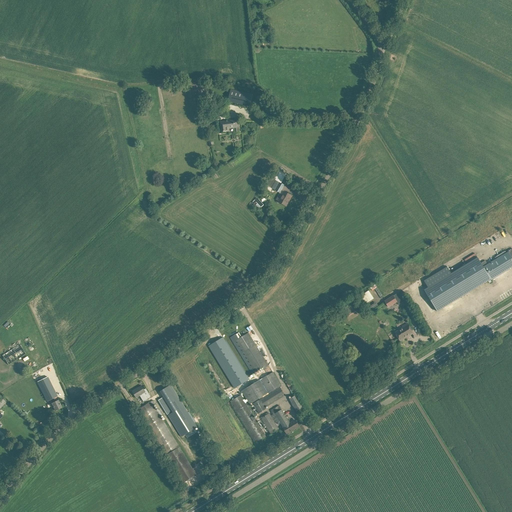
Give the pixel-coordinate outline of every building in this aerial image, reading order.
[(228,101),(250,106),(252,94),(231,89),(228,101)] [(237,119),(220,122),(222,132),(229,131),(229,128),(236,127),(238,127),(237,124),(237,119)] [(272,178),(275,180),(270,188),(272,188),(280,193),(285,185),(278,181),(281,175),(275,172),(272,178)] [(292,196),(288,194),(284,192),(279,202),(286,206),(289,200),(290,200),(292,196)] [(257,198),(254,201),(260,208),(263,205),(257,198)] [(447,267),(424,281),(428,288),(424,290),(435,307),(437,311),(490,279),(491,280),(511,267),(511,249),(511,250),(509,251),(508,251),(508,252),(488,265),(485,261),(481,263),(478,258),(451,274),(447,267)] [(360,296),(366,304),(374,298),(368,291),(360,296)] [(399,292),(393,296),(397,302),(399,305),(405,301),(399,292)] [(393,295),(384,301),(389,308),(397,302),(393,296),(393,295)] [(413,333),(410,328),(408,324),(403,327),(403,328),(395,333),(400,341),(413,333)] [(235,334),(230,338),(252,373),(254,372),(263,367),(265,370),(267,369),(266,367),(269,366),(249,333),(238,339),(235,334)] [(246,374),(223,337),(209,346),(231,383),(234,388),(249,379),(246,374)] [(20,344),(3,355),(8,365),(26,354),(20,344)] [(241,395),(230,401),(256,443),(261,440),(263,438),(266,437),(263,432),(256,420),(256,419),(254,417),(249,409),(248,407),(252,405),(253,404),(259,413),(267,409),(266,407),(283,396),(285,393),(281,388),(281,387),(282,386),(273,372),(270,373),(261,379),(242,391),(250,404),(248,406),(241,395)] [(47,376),(37,381),(47,401),(50,400),(55,411),(61,407),(58,400),(55,401),(54,398),(57,396),(55,392),(47,376)] [(171,385),(160,391),(173,412),(169,415),(182,437),(198,428),(171,385)] [(142,386),(133,391),(136,398),(140,396),(144,402),(151,397),(146,388),(144,390),(142,386)] [(289,398),(299,416),(305,412),(295,394),(289,398)] [(151,402),(138,410),(166,456),(180,447),(151,402)] [(271,434),(279,429),(275,423),(277,422),(279,424),(281,423),(283,427),(283,428),(287,434),(299,427),(295,419),(290,422),(279,405),(271,410),(273,414),(271,416),(269,412),(263,416),(264,417),(261,418),(271,434)] [(196,475),(180,447),(166,456),(183,483),(196,475)]
